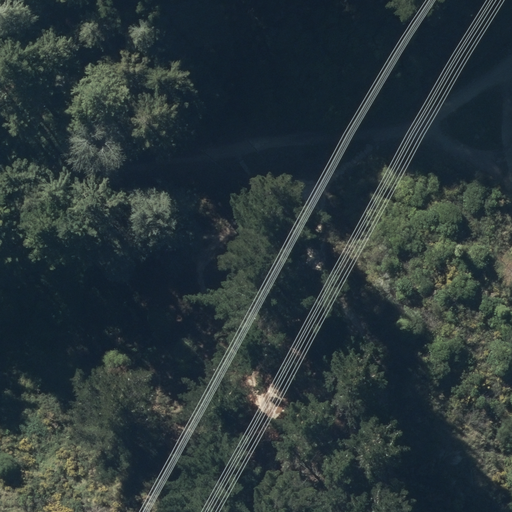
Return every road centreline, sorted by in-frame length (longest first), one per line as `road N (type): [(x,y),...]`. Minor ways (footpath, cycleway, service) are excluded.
road 1 (track): [(511,57),(487,84),(437,114),(378,136),(60,166),(0,153)]
road 2 (track): [(378,136),(460,150),(511,185)]
